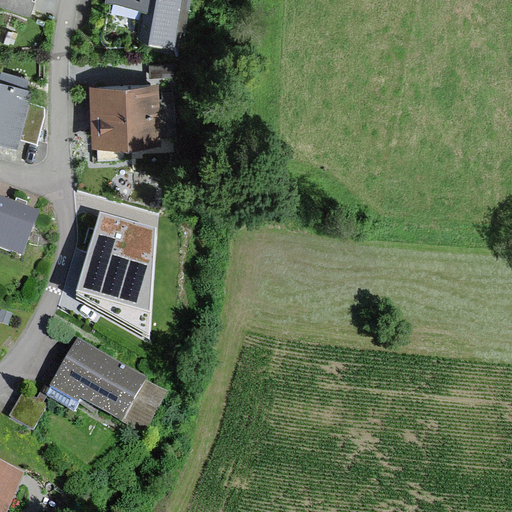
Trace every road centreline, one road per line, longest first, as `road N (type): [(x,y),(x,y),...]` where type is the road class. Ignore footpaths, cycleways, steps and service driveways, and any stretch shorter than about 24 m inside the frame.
road 1 (residential): [(0,380),(27,350),(49,303),(70,240),(66,190)]
road 2 (residential): [(66,190),(61,42),(68,0)]
